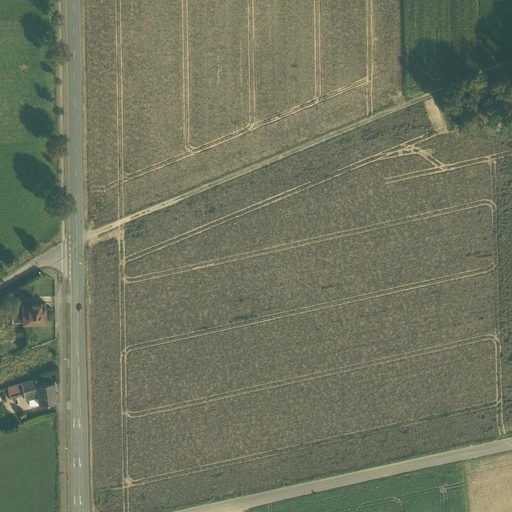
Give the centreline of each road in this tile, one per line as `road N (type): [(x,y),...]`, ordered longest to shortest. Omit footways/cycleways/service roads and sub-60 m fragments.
road 1 (track): [(511,67),(76,241)]
road 2 (tertiary): [(205,511),(511,444)]
road 3 (secondary): [(79,511),(76,241)]
road 4 (secondary): [(76,241),(72,0)]
